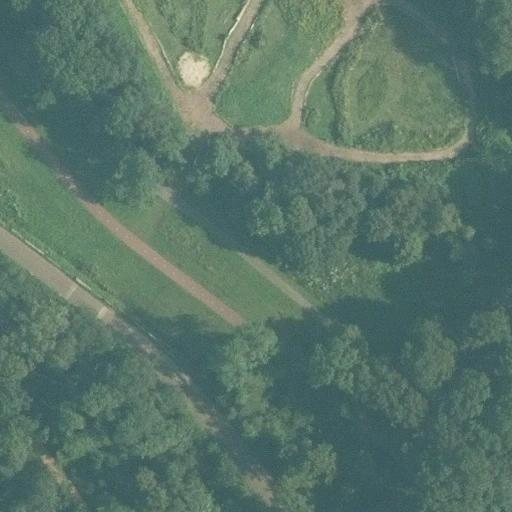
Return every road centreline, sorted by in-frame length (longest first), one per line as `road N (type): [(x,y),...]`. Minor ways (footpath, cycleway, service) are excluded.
road 1 (unclassified): [(0,239),(171,380),(280,511)]
road 2 (unknown): [(83,511),(0,403)]
